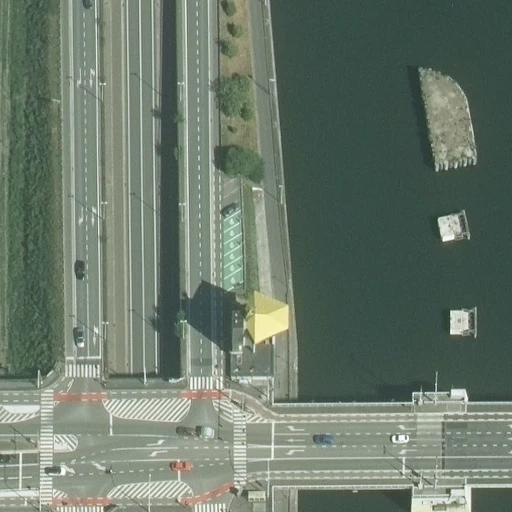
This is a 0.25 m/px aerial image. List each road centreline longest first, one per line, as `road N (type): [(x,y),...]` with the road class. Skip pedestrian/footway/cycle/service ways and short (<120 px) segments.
road 1 (secondary): [(146,511),(138,0)]
road 2 (primary): [(201,436),(195,0)]
road 3 (primary): [(82,0),(86,436)]
road 4 (primary): [(240,462),(511,461)]
